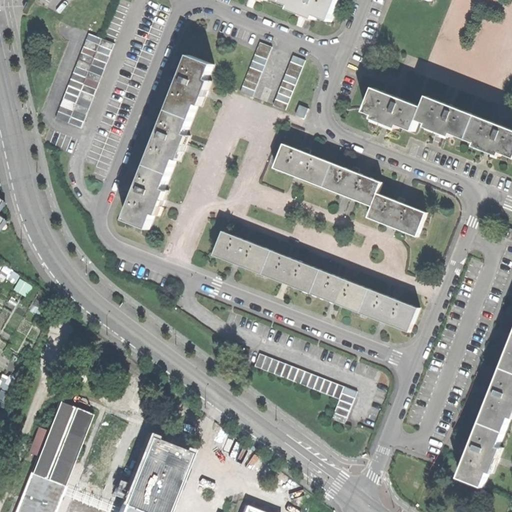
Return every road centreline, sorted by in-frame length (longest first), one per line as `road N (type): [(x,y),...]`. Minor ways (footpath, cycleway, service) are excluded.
road 1 (residential): [(181,0),(95,205),(98,237),(126,257),(415,364)]
road 2 (tertiary): [(0,84),(27,208),(72,285),(364,505)]
road 3 (residential): [(482,193),(332,136),(323,114),(341,59)]
road 4 (residential): [(482,193),(415,364)]
road 5 (residential): [(341,59),(185,0)]
road 6 (residential): [(415,364),(364,505)]
